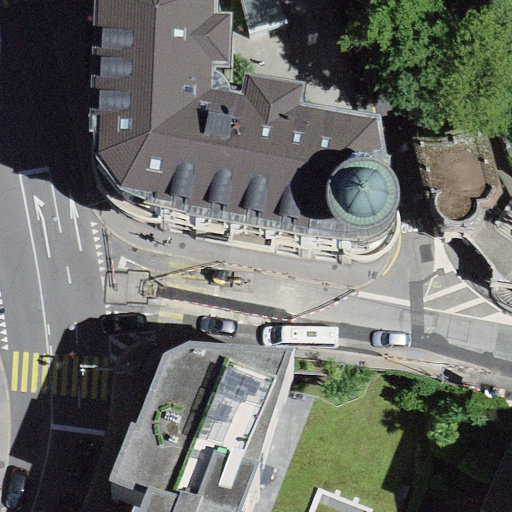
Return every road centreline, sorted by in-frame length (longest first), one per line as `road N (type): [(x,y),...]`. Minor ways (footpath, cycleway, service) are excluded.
road 1 (residential): [(419,347),(54,283)]
road 2 (residential): [(364,0),(423,287),(419,347)]
road 3 (primary): [(38,511),(61,378),(54,283)]
road 4 (primary): [(22,131),(54,283)]
